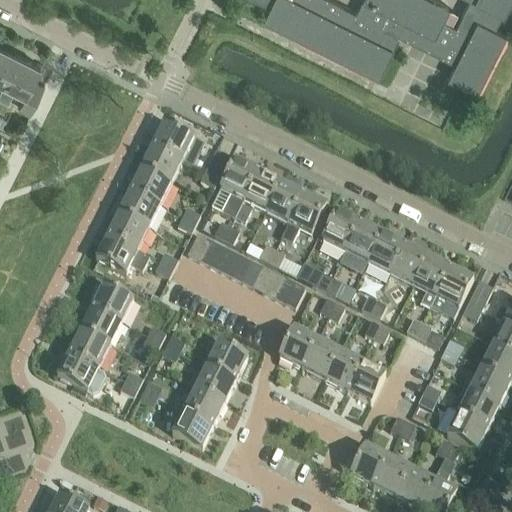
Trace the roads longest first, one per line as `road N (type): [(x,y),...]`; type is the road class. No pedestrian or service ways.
road 1 (residential): [(511,258),(0,0)]
road 2 (residential): [(262,398),(283,325),(187,279)]
